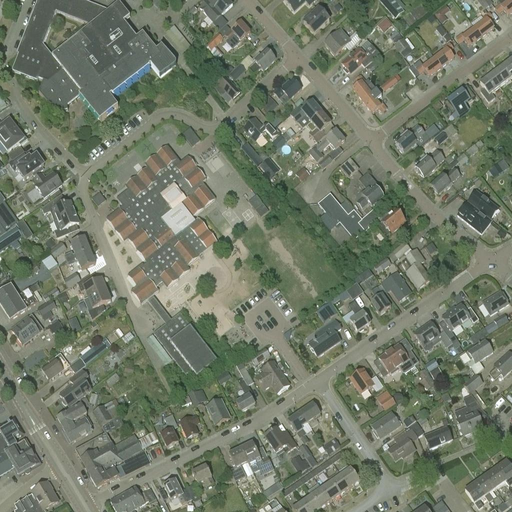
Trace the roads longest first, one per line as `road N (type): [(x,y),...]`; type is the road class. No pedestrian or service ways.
road 1 (residential): [(85,507),(242,431),(316,381)]
road 2 (residential): [(86,175),(161,117),(220,127),(298,57)]
road 3 (residential): [(316,381),(490,261)]
road 4 (residential): [(371,141),(511,34)]
road 5 (residential): [(490,261),(429,210),(371,141)]
road 6 (residential): [(144,325),(131,313),(83,197),(86,175)]
road 7 (residential): [(86,175),(30,116),(0,67)]
road 8 (residential): [(389,483),(316,381)]
